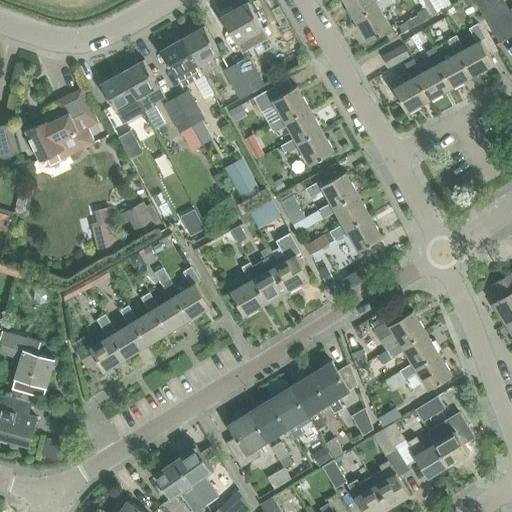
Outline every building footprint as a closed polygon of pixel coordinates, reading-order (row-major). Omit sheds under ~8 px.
[(344,0),(353,15),(355,19),(379,5),(377,1),(376,0),(344,0)] [(379,5),(355,19),(367,41),(391,28),(381,10),(395,2),(393,0),(378,0),(377,1),(379,5)] [(477,0),(475,1),(482,12),(502,0),(477,0)] [(502,0),(482,12),(485,19),(493,33),(499,42),(511,34),(511,17),(508,10),(502,0)] [(237,43),(242,52),(268,38),(248,2),(222,16),(237,43)] [(417,15),(404,22),(408,29),(418,24),(417,23),(429,16),(424,7),(419,11),(417,15)] [(464,49),(459,52),(472,76),(477,73),(494,64),(490,56),(499,51),(490,35),(493,33),(485,19),(477,23),(468,28),(476,43),(464,49)] [(204,26),(183,38),(203,76),(212,71),(206,60),(219,53),(204,26)] [(443,61),(437,64),(450,88),(455,85),(472,76),(459,52),(464,49),(456,35),(447,40),(455,55),(443,61)] [(203,76),(183,38),(162,50),(182,87),(203,76)] [(382,54),(389,67),(410,55),(403,42),(382,54)] [(421,73),(416,76),(428,99),(434,96),(450,88),(437,64),(443,61),(434,46),(431,48),(425,51),(434,67),(421,73)] [(245,58),(236,63),(252,92),(264,85),(248,56),(245,58)] [(413,78),(394,88),(406,111),(428,99),(416,76),(421,73),(413,59),(405,63),(413,78)] [(143,60),(122,72),(137,98),(137,99),(144,112),(153,106),(152,104),(164,97),(143,60)] [(224,70),(240,98),(252,92),(236,63),(224,70)] [(272,69),(265,73),(270,82),(277,78),(272,69)] [(137,98),(122,72),(101,84),(116,110),(128,103),(135,117),(144,112),(137,99),(137,98)] [(288,79),(254,99),(262,113),(269,126),(283,118),(286,123),(310,109),(307,104),(297,87),(294,89),(288,79)] [(39,125),(26,131),(40,159),(43,157),(46,165),(50,165),(54,165),(58,163),(61,161),(63,158),(95,142),(86,125),(84,126),(82,122),(95,114),(82,87),(68,94),(56,100),(60,108),(42,117),(44,122),(39,125)] [(188,90),(175,97),(192,126),(199,140),(210,134),(202,120),(204,119),(188,90)] [(175,97),(164,103),(180,132),(181,132),(190,147),(191,148),(201,143),(199,140),(192,126),(175,97)] [(239,106),(231,111),(237,122),(245,117),(239,106)] [(269,126),(273,134),(288,126),(295,139),(298,144),(322,130),(319,125),(310,109),(286,123),(283,118),(269,126)] [(0,124),(0,150),(1,154),(17,150),(11,122),(0,124)] [(115,130),(131,160),(143,154),(127,124),(115,130)] [(295,139),(281,147),(286,156),(300,148),(310,166),(334,152),(322,130),(298,144),(295,139)] [(254,134),(245,139),(251,149),(260,144),(254,134)] [(225,166),(243,196),(259,186),(241,157),(225,166)] [(30,164),(21,168),(22,177),(23,179),(35,174),(30,164)] [(319,182),(306,190),(311,199),(324,191),(331,203),(334,208),(357,195),(355,190),(345,173),(322,187),(319,182)] [(281,177),(273,182),(279,191),(286,187),(281,177)] [(281,200),(293,223),(307,215),(294,193),(281,200)] [(331,203),(317,211),(322,220),(336,212),(343,225),(346,230),(370,216),(367,212),(357,195),(334,208),(331,203)] [(271,199),(249,211),(254,219),(258,228),(280,216),(276,207),(275,207),(271,200),(271,199)] [(157,225),(143,202),(126,211),(123,214),(125,220),(129,218),(139,234),(157,225)] [(0,228),(5,230),(8,230),(13,212),(0,207),(0,228)] [(98,221),(92,222),(100,255),(126,250),(122,231),(116,232),(110,207),(95,211),(98,221)] [(195,210),(183,216),(193,235),(205,229),(195,210)] [(317,211),(292,226),(297,235),(322,220),(317,211)] [(216,213),(204,219),(210,231),(222,224),(216,213)] [(343,225),(330,233),(334,241),(348,234),(358,252),(382,238),(370,216),(346,230),(343,225)] [(240,224),(231,229),(239,242),(247,237),(240,224)] [(290,232),(276,240),(287,260),(280,264),(278,265),(292,289),(309,279),(296,256),(302,253),(290,232)] [(324,234),(306,244),(311,254),(329,244),(324,234)] [(159,244),(152,247),(156,254),(163,250),(159,244)] [(139,252),(130,257),(130,258),(135,266),(144,261),(139,253),(139,252)] [(272,254),(251,266),(257,276),(271,301),(292,289),(278,265),(272,254)] [(271,301),(257,276),(250,263),(241,268),(248,281),(230,292),(244,316),(271,301)] [(179,293),(174,296),(188,319),(193,316),(210,305),(203,294),(197,284),(201,281),(191,266),(183,271),(192,285),(179,293)] [(327,268),(320,272),(326,283),(333,279),(327,268)] [(511,272),(503,277),(490,286),(498,299),(491,304),(504,326),(506,325),(511,321),(511,272)] [(158,306),(154,308),(168,331),(172,328),(188,319),(174,296),(179,293),(170,279),(162,284),(170,298),(158,306)] [(137,319),(132,321),(146,344),(151,342),(168,331),(154,308),(158,306),(150,292),(141,298),(149,311),(137,319)] [(116,331),(111,334),(125,357),(130,355),(146,344),(132,321),(137,319),(128,305),(120,310),(128,324),(116,331)] [(384,315),(370,324),(386,351),(401,343),(403,347),(426,333),(423,329),(413,311),(390,325),(384,315)] [(91,340),(76,349),(88,367),(98,361),(104,370),(125,357),(111,334),(116,331),(107,318),(105,314),(97,319),(99,323),(108,337),(94,345),(91,340)] [(2,329),(0,337),(0,350),(21,356),(13,388),(10,396),(31,401),(34,394),(44,396),(54,358),(37,353),(41,340),(2,329)] [(386,351),(379,356),(384,365),(392,360),(406,352),(412,362),(415,367),(438,354),(436,350),(426,333),(403,347),(401,343),(386,351)] [(363,348),(352,352),(357,366),(368,362),(363,348)] [(398,371),(386,378),(392,388),(404,381),(406,380),(418,373),(428,389),(451,375),(438,354),(415,367),(412,362),(400,369),(398,371)] [(350,363),(337,371),(331,361),(311,374),(329,403),(335,412),(343,407),(338,398),(349,391),(358,385),(350,363)] [(290,386),(311,420),(316,429),(327,422),(320,409),(329,403),(311,374),(290,386)] [(290,386),(270,399),(288,428),(289,428),(295,437),(303,432),(300,427),(311,420),(290,386)] [(0,436),(30,445),(39,414),(29,412),(31,401),(10,396),(0,392),(0,436)] [(438,394),(415,407),(423,420),(445,406),(438,394)] [(270,399),(250,411),(268,441),(288,428),(270,399)] [(378,417),(384,426),(402,415),(396,405),(378,417)] [(351,414),(363,434),(374,428),(365,406),(351,414)] [(261,454),(257,447),(268,441),(250,411),(229,424),(236,436),(227,442),(242,467),(261,454)] [(459,411),(428,430),(435,443),(449,465),(469,452),(462,441),(473,435),(459,411)] [(395,419),(384,427),(395,444),(406,437),(395,419)] [(410,467),(395,444),(384,427),(374,433),(400,474),(410,467)] [(416,436),(408,441),(416,454),(415,455),(428,477),(449,465),(435,443),(424,449),(416,436)] [(334,437),(325,443),(326,445),(329,449),(332,454),(334,458),(343,452),(341,448),(334,437)] [(272,446),(283,465),(291,460),(280,441),(272,446)] [(196,446),(175,461),(206,503),(219,494),(212,485),(210,486),(204,477),(213,470),(196,446)] [(329,449),(317,456),(320,461),(322,465),(334,458),(332,454),(329,449)] [(322,465),(336,487),(347,480),(334,458),(322,465)] [(206,503),(175,461),(154,476),(172,500),(182,492),(195,511),(206,503)] [(381,469),(370,476),(389,508),(410,495),(397,473),(395,474),(387,461),(379,466),(381,469)] [(268,477),(275,489),(291,479),(284,467),(268,477)] [(357,480),(349,484),(356,497),(355,498),(363,511),(381,511),(389,508),(370,476),(358,483),(357,480)] [(305,481),(296,486),(300,493),(309,487),(305,481)] [(239,489),(215,511),(247,511),(251,509),(239,489)] [(260,503),(265,510),(266,511),(283,511),(273,495),(260,503)] [(143,511),(128,501),(120,511),(143,511)] [(322,511),(333,511),(328,503),(320,508),(322,511)]
